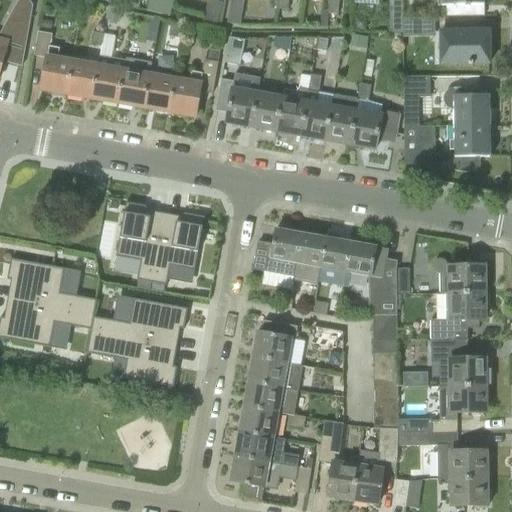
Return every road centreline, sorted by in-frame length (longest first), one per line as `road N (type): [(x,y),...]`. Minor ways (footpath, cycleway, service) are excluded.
road 1 (residential): [(190,511),(249,182)]
road 2 (residential): [(511,228),(249,182)]
road 3 (residential): [(249,182),(0,137)]
road 4 (residential): [(175,511),(0,479)]
